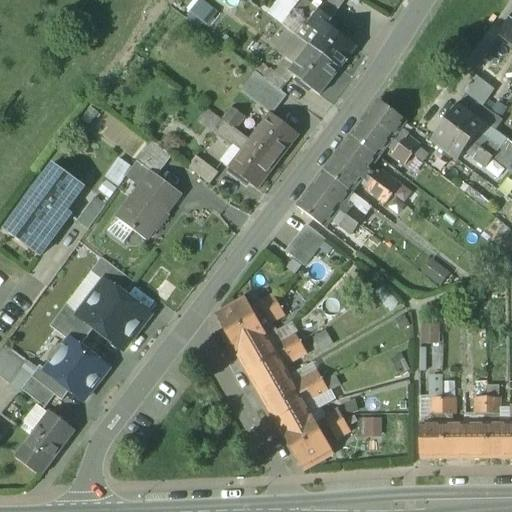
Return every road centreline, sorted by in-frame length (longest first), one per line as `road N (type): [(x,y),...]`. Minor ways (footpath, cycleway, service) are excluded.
road 1 (residential): [(186,332),(366,86),(419,0)]
road 2 (tertiary): [(511,500),(291,506)]
road 3 (residential): [(186,332),(217,349),(291,506)]
road 4 (residential): [(93,511),(102,455),(186,332)]
